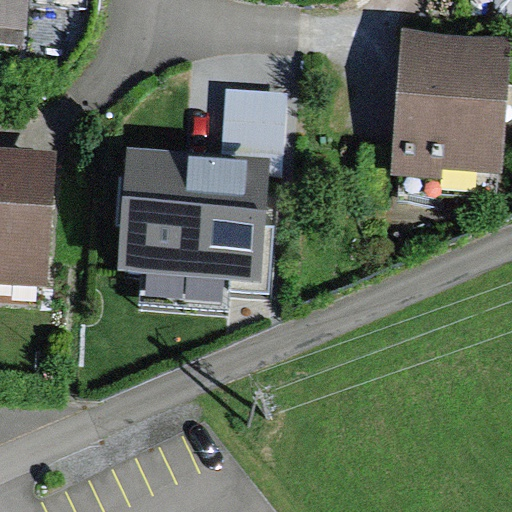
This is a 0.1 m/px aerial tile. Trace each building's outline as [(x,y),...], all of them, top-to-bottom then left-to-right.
[(31,0),(0,0),(0,27),(30,29),(31,0)] [(509,41),(404,34),(393,177),(440,180),(441,167),(499,171),(509,41)] [(231,89),(225,156),(271,160),(269,178),(283,180),(291,94),(231,89)] [(56,151),(0,146),(0,301),(36,304),(37,285),(47,286),(56,151)] [(225,156),(128,148),(119,267),(233,275),(232,295),(269,298),(275,228),(266,225),(269,178),(271,160),(225,156)]
